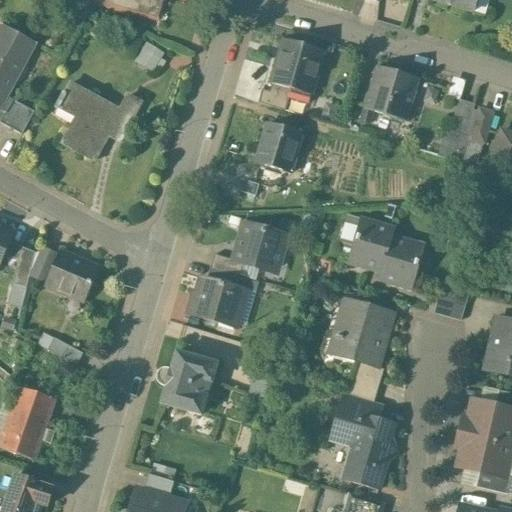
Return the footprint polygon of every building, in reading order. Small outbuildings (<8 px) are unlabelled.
[(120,0),(118,7),(158,19),(163,0),(120,0)] [(478,0),(431,0),(475,13),(478,0)] [(0,33),(0,110),(6,113),(13,100),(7,97),(36,45),(3,27),(0,33)] [(147,42),(136,60),(154,71),(166,52),(147,42)] [(324,53),(285,42),(272,84),(273,85),(293,90),(311,96),(312,96),(324,53)] [(420,81),(378,68),(365,110),(408,123),(420,81)] [(66,94),(64,94),(56,109),(76,120),(63,144),(96,162),(118,119),(122,112),(121,111),(71,84),(66,94)] [(293,90),(273,85),(272,84),(270,93),(263,90),(259,104),(286,112),(290,100),(293,90)] [(311,96),(293,90),(290,100),(308,105),(311,96)] [(129,97),(121,111),(122,112),(118,119),(130,126),(142,104),(129,97)] [(35,113),(13,100),(6,113),(1,123),(23,135),(35,113)] [(476,106),(461,101),(453,130),(452,133),(466,137),(474,111),(476,106)] [(481,110),(464,167),(476,171),(493,114),(481,110)] [(301,135),(269,125),(257,165),(292,175),(297,156),(295,156),(301,135)] [(453,130),(447,128),(439,157),(459,163),(466,137),(452,133),(453,130)] [(511,134),(503,132),(493,167),(511,172),(511,134)] [(267,187),(237,177),(233,191),(262,200),(267,187)] [(394,230),(362,220),(349,264),(381,274),(379,281),(380,282),(394,230)] [(288,237),(246,225),(245,227),(247,228),(240,250),(238,250),(235,262),(234,263),(244,266),(260,271),(262,264),(279,269),(288,237)] [(0,267),(15,233),(0,226),(0,267)] [(425,247),(393,238),(395,230),(394,230),(380,282),(412,291),(425,247)] [(36,254),(22,248),(13,285),(27,289),(36,254)] [(61,253),(46,286),(85,303),(99,270),(61,253)] [(235,262),(216,256),(212,269),(241,277),(244,266),(234,263),(235,262)] [(241,277),(212,269),(209,280),(237,289),(241,277)] [(209,280),(205,279),(194,317),(220,325),(222,318),(238,323),(247,291),(237,289),(209,280)] [(457,288),(443,284),(440,296),(454,300),(457,288)] [(470,292),(457,288),(454,300),(466,304),(470,292)] [(454,300),(440,296),(435,314),(461,322),(466,304),(454,300)] [(393,315),(346,302),(335,338),(335,339),(335,341),(334,344),(330,356),(356,363),(377,369),(393,315)] [(511,322),(498,320),(487,366),(508,371),(510,365),(511,365),(511,322)] [(84,354),(55,339),(48,351),(77,367),(84,354)] [(177,354),(172,370),(166,388),(167,388),(162,405),(202,416),(207,398),(212,383),(217,365),(177,354)] [(281,368),(259,361),(249,395),(271,401),(281,368)] [(377,369),(356,363),(347,395),(375,403),(384,371),(377,369)] [(33,386),(23,383),(20,390),(31,393),(33,386)] [(20,390),(0,446),(0,449),(34,462),(55,402),(31,393),(20,390)] [(511,394),(500,392),(496,407),(511,410),(511,394)] [(347,395),(343,394),(339,408),(344,410),(381,422),(385,406),(375,403),(347,395)] [(511,410),(496,407),(473,402),(469,421),(463,420),(457,447),(462,448),(458,468),(481,473),(505,479),(505,478),(511,447),(511,410)] [(381,422),(344,410),(336,436),(355,441),(344,482),(379,492),(389,459),(386,455),(394,426),(381,422)] [(505,479),(481,473),(477,489),(508,496),(511,479),(505,478),(505,479)] [(175,483),(149,475),(144,492),(170,500),(175,483)] [(53,490),(15,477),(3,511),(33,511),(36,504),(47,508),(53,490)] [(170,500),(144,492),(142,498),(139,497),(138,499),(146,502),(143,511),(184,511),(187,505),(170,500)] [(384,511),(387,505),(350,494),(344,511),(384,511)]
